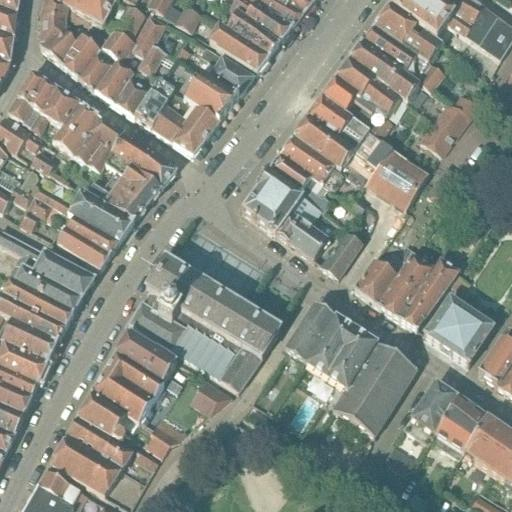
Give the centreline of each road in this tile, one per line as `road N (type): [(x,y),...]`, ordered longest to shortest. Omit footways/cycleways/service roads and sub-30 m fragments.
road 1 (residential): [(3,511),(121,295),(193,201)]
road 2 (residential): [(148,511),(189,453),(242,405),(317,291)]
road 3 (residential): [(193,201),(210,190),(357,0)]
road 4 (residential): [(511,421),(317,291)]
road 5 (residential): [(317,291),(193,201)]
